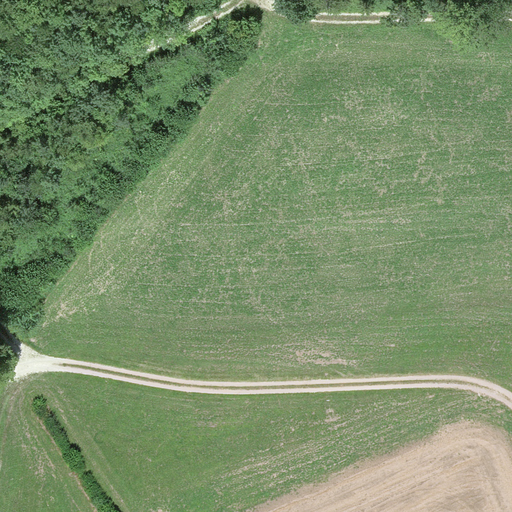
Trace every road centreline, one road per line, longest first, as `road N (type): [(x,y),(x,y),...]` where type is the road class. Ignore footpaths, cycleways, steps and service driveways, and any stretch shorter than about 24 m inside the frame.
road 1 (track): [(511,405),(462,384),(267,390),(13,366),(0,343)]
road 2 (track): [(0,115),(73,73),(166,41),(233,0)]
road 3 (track): [(263,0),(332,15),(511,15)]
